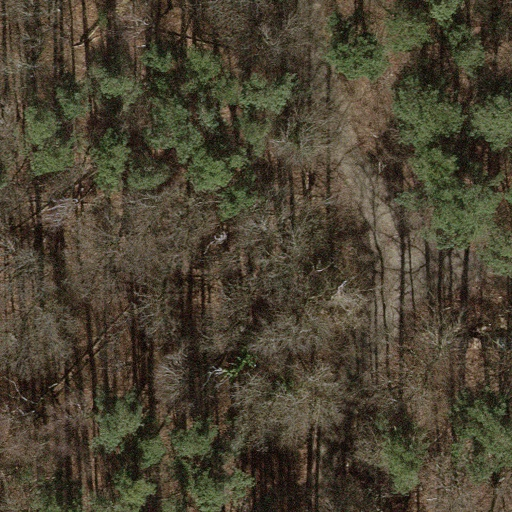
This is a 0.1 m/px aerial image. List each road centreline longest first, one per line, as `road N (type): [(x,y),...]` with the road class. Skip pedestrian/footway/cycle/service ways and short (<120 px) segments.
road 1 (track): [(511,277),(452,255),(371,186),(320,92),(308,0)]
road 2 (track): [(464,511),(442,503),(373,416),(452,255)]
